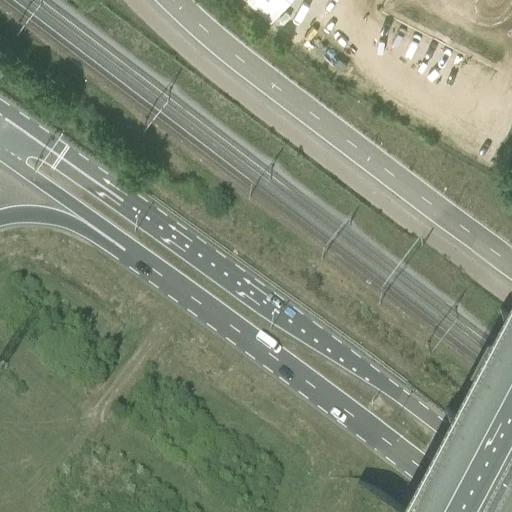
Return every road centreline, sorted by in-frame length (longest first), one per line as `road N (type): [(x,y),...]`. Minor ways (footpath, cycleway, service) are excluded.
road 1 (secondary): [(511,480),(5,113)]
road 2 (secondary): [(124,249),(476,511)]
road 3 (tertiary): [(169,0),(275,90),(511,262)]
road 4 (track): [(188,297),(83,431),(15,501)]
road 5 (track): [(372,0),(490,130)]
road 6 (secondary): [(0,155),(124,249)]
road 7 (motorway): [(0,220),(56,220),(124,249)]
